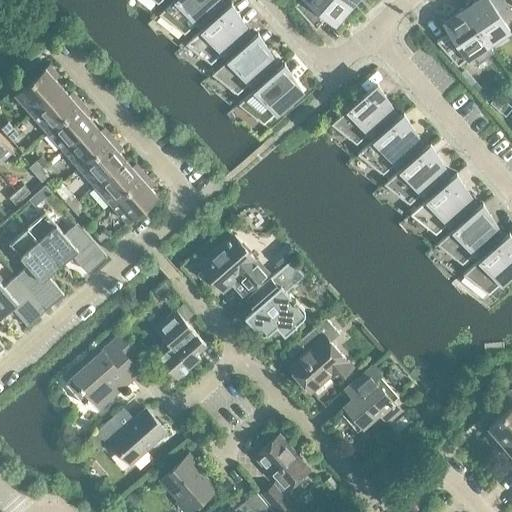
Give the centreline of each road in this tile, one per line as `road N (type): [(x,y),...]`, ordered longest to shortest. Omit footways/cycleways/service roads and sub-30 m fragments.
road 1 (residential): [(0,367),(176,212)]
road 2 (residential): [(176,212),(177,181),(53,48)]
road 3 (residential): [(374,36),(511,192)]
road 4 (residential): [(381,511),(278,400)]
road 5 (residential): [(385,511),(424,478),(444,474),(482,511)]
